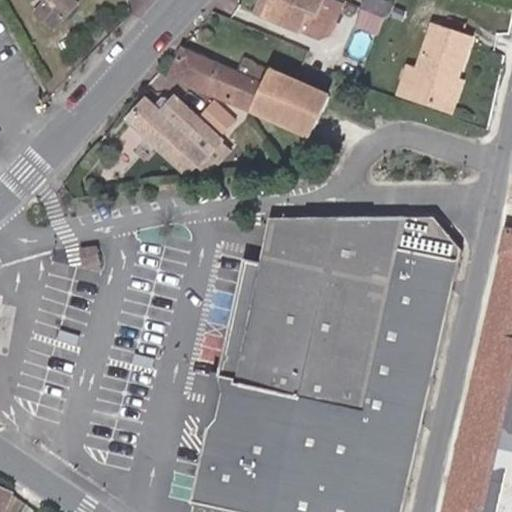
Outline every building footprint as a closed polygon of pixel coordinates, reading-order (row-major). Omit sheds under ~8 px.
[(56,29),(77,5),(71,0),(67,0),(58,11),(48,2),(38,13),(56,29)] [(67,0),(45,0),(48,2),(58,11),(67,0)] [(266,17),(273,0),(262,0),(257,13),(266,17)] [(328,35),(342,3),(335,0),(273,0),(266,17),(319,40),(328,35)] [(387,20),(393,6),(377,0),(364,0),(361,9),(387,20)] [(381,33),(387,20),(361,9),(355,23),(381,33)] [(457,81),(470,40),(433,27),(418,72),(409,98),(451,113),(458,93),(453,91),(457,81)] [(265,85),(238,73),(183,49),(170,78),(252,113),(253,111),(265,85)] [(265,85),(271,71),(244,59),(238,73),(265,85)] [(409,98),(418,72),(408,68),(399,95),(409,98)] [(310,137),(329,98),(328,97),(295,82),(271,71),(265,85),(253,111),(310,137)] [(458,93),(461,82),(457,81),(453,91),(458,93)] [(148,100),(128,121),(186,176),(197,166),(207,156),(222,141),(177,99),(174,103),(169,99),(163,99),(156,107),(148,100)] [(221,138),(236,122),(215,103),(200,119),(221,138)] [(207,177),(232,151),(222,141),(207,156),(197,166),(207,177)] [(404,511),(418,452),(464,250),(436,219),(408,219),(271,220),(261,264),(245,261),(219,383),(222,395),(217,419),(209,430),(193,505),(228,511),(404,511)] [(482,511),(511,385),(511,231),(507,231),(446,506),(473,511),(482,511)] [(100,264),(97,248),(81,252),(83,267),(100,264)] [(217,419),(222,395),(219,383),(209,430),(217,419)] [(0,511),(4,511),(12,494),(0,488),(0,511)]
